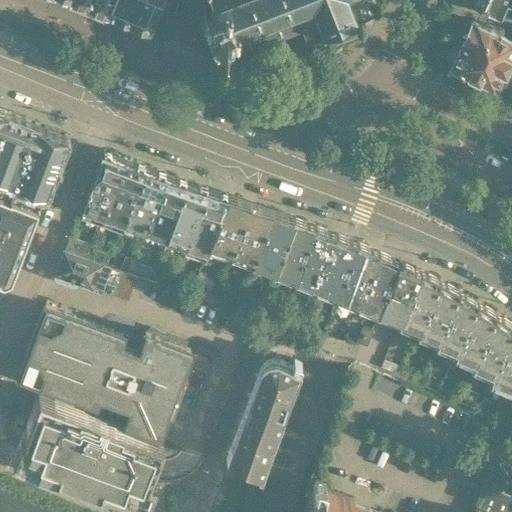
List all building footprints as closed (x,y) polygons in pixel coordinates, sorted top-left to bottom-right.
[(86,0),(85,4),(104,12),(109,0),(86,0)] [(160,0),(109,0),(104,12),(149,30),(160,0)] [(204,7),(201,9),(203,14),(198,16),(199,20),(203,18),(204,21),(205,20),(205,21),(206,21),(210,30),(209,30),(209,31),(210,34),(206,36),(207,39),(212,37),(214,42),(218,41),(216,36),(219,34),(220,38),(224,39),(225,39),(225,40),(225,41),(228,49),(229,48),(230,51),(227,52),(228,54),(230,53),(231,56),(233,55),(233,53),(242,48),(244,54),(246,53),(246,52),(259,46),(259,48),(261,47),(260,42),(273,37),(274,42),(276,41),(276,40),(289,35),(289,36),(291,35),(289,31),(301,26),(302,27),(302,26),(306,34),(305,35),(306,38),(305,41),(307,42),(308,39),(323,33),(325,38),(325,37),(328,44),(327,47),(329,48),(329,45),(344,40),(344,42),(346,41),(346,39),(360,33),(363,34),(363,33),(361,31),(358,25),(359,25),(361,25),(362,25),(364,20),(363,19),(363,18),(364,17),(370,14),(373,15),(373,14),(371,13),(367,2),(366,0),(208,0),(210,3),(211,3),(211,5),(212,7),(213,10),(207,13),(204,7)] [(511,0),(473,0),(473,1),(511,16),(511,0)] [(462,23),(458,31),(461,40),(459,44),(451,45),(447,54),(450,63),(495,84),(501,83),(507,71),(503,67),(508,58),(511,59),(511,38),(472,18),(471,20),(462,23)] [(32,121),(0,108),(0,173),(3,175),(11,178),(21,151),(32,121)] [(66,134),(32,121),(21,151),(11,178),(44,191),(66,134)] [(122,156),(103,149),(79,209),(100,216),(102,211),(122,156)] [(141,164),(122,156),(102,211),(122,218),(141,164)] [(163,172),(141,164),(122,218),(143,225),(163,172)] [(183,179),(163,172),(143,225),(164,232),(183,179)] [(44,191),(11,178),(3,175),(0,173),(0,194),(38,209),(44,191)] [(204,186),(183,179),(164,232),(184,239),(204,186)] [(225,193),(204,186),(184,239),(205,246),(206,242),(225,193)] [(247,201),(225,193),(206,242),(228,250),(247,201)] [(38,209),(0,194),(0,281),(3,283),(11,280),(38,209)] [(270,208),(247,201),(228,250),(251,259),(270,208)] [(290,215),(270,208),(251,259),(271,267),(290,215)] [(312,223),(290,215),(271,267),(292,275),(312,223)] [(333,231),(312,223),(292,275),(313,283),(333,231)] [(355,240),(333,231),(313,283),(335,292),(355,240)] [(70,233),(65,246),(87,253),(92,240),(70,233)] [(374,248),(355,240),(335,292),(355,299),(374,248)] [(136,277),(113,269),(104,266),(106,260),(87,253),(65,246),(54,276),(73,283),(76,282),(76,280),(99,288),(99,289),(128,299),(136,277)] [(399,260),(374,248),(355,299),(379,309),(399,260)] [(131,259),(127,270),(147,278),(152,266),(131,259)] [(399,260),(379,309),(391,313),(400,317),(409,292),(418,268),(415,267),(410,265),(399,260)] [(416,324),(435,276),(418,268),(400,317),(416,324)] [(455,288),(435,276),(416,324),(415,327),(435,336),(455,288)] [(211,294),(190,286),(187,294),(208,302),(211,294)] [(473,299),(455,288),(435,336),(435,338),(454,346),(473,299)] [(234,303),(211,294),(208,302),(231,311),(234,303)] [(493,310),(473,299),(454,346),(453,350),(472,359),(493,310)] [(157,434),(185,360),(192,343),(169,334),(167,339),(157,336),(158,334),(145,329),(141,339),(44,303),(18,373),(74,394),(71,402),(157,434)] [(258,312),(234,303),(231,311),(257,321),(258,321),(258,320),(256,319),(258,312)] [(270,309),(266,318),(279,323),(282,313),(270,309)] [(511,323),(493,310),(472,359),(471,361),(491,370),(511,323)] [(511,374),(511,323),(491,370),(489,375),(508,384),(511,376),(511,374)] [(366,343),(371,329),(361,325),(356,339),(366,343)] [(262,364),(261,366),(260,367),(226,457),(258,469),(257,471),(259,472),(301,360),(294,358),(293,358),(289,356),(287,361),(279,358),(277,358),(275,358),(273,358),(271,358),(269,359),(266,360),(265,361),(263,363),(262,364)] [(383,358),(380,366),(397,374),(400,366),(383,358)] [(157,434),(71,402),(38,390),(15,451),(139,497),(161,436),(157,434)] [(511,511),(511,494),(510,494),(486,483),(472,511),(511,511)] [(323,489),(320,495),(311,492),(305,511),(382,511),(383,511),(323,489)]
